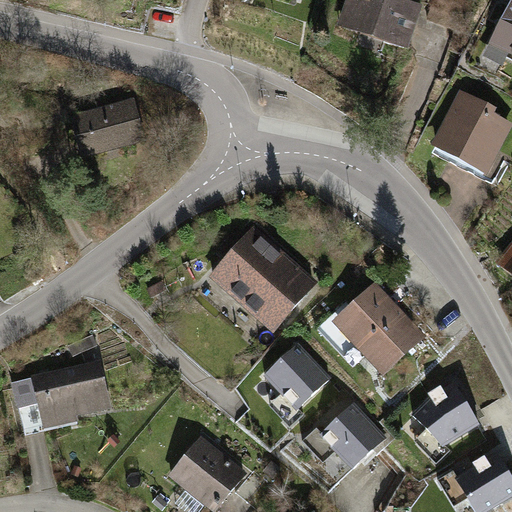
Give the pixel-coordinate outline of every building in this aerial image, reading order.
[(348,0),(341,23),(338,32),(405,55),(419,13),(380,0),(348,0)] [(511,4),(492,45),(511,54),(511,4)] [(463,95),(434,156),(487,182),(511,130),(511,125),(497,119),(500,113),(463,95)] [(77,119),(86,154),(145,137),(135,103),(77,119)] [(313,283),(255,231),(216,276),(273,327),(313,283)] [(511,251),(499,268),(511,277),(511,251)] [(380,283),(335,327),(391,384),(437,340),(380,283)] [(298,411),(331,380),(299,346),(266,377),(275,387),(298,411)] [(94,358),(21,381),(36,429),(109,406),(94,358)] [(482,427),(455,385),(432,396),(414,417),(445,449),(482,427)] [(387,439),(354,404),(321,435),(354,470),(387,439)] [(243,473),(204,437),(170,474),(209,510),(243,473)] [(511,477),(499,455),(457,480),(475,511),(490,511),(511,499),(511,477)]
